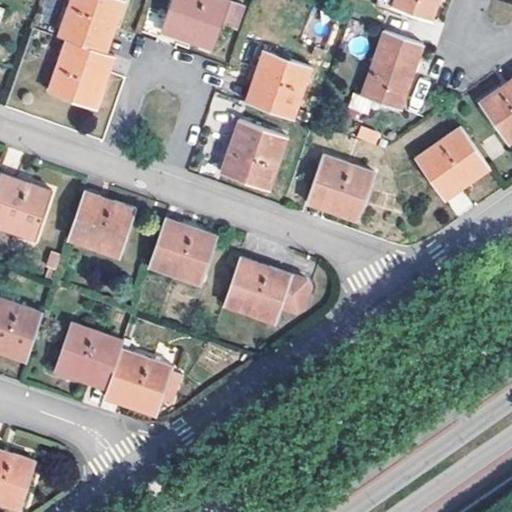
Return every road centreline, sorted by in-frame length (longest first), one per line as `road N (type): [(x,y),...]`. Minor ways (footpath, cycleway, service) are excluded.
road 1 (residential): [(0,127),(347,251),(387,292)]
road 2 (residential): [(387,292),(126,472)]
road 3 (secondary): [(511,397),(350,511)]
road 4 (residential): [(0,396),(89,429),(126,472)]
road 5 (residential): [(511,205),(387,292)]
road 6 (secondary): [(400,511),(511,434)]
